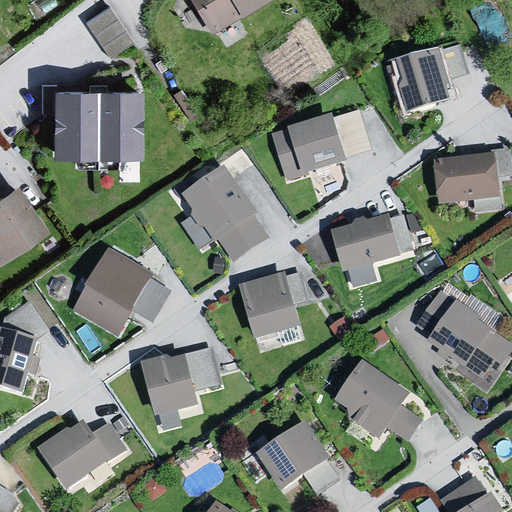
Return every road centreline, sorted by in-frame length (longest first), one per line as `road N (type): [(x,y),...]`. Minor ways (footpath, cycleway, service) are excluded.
road 1 (residential): [(0,443),(470,119)]
road 2 (residential): [(366,511),(511,414)]
